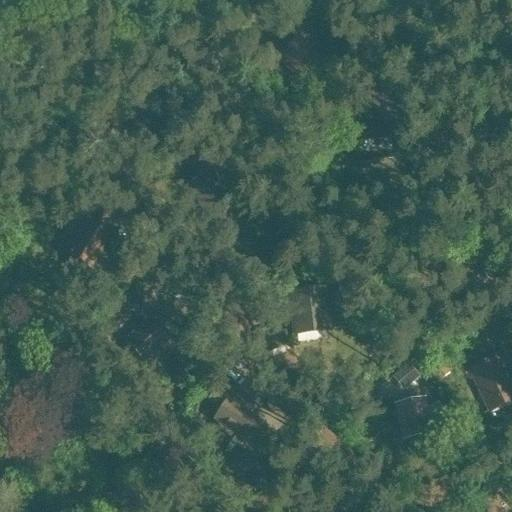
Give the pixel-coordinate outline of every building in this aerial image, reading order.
[(398,2),(386,9),(397,26),(409,19),(398,2)] [(328,70),(297,41),(296,40),(277,61),(302,85),(311,75),(318,82),(328,70)] [(187,77),(219,83),(223,58),(192,52),(187,77)] [(118,66),(109,66),(110,82),(118,82),(118,66)] [(144,152),(150,130),(131,124),(129,132),(110,126),(106,142),(144,152)] [(366,161),(390,158),(386,126),(353,130),(355,142),(364,142),(366,161)] [(211,219),(227,206),(204,178),(188,190),(211,219)] [(82,222),(88,211),(81,207),(74,217),(82,222)] [(83,272),(86,268),(89,270),(111,235),(89,221),(67,256),(70,258),(68,263),(69,269),(78,274),(83,272)] [(486,270),(478,276),(467,261),(448,275),(463,294),(468,301),(494,281),(486,270)] [(323,290),(287,294),(292,339),(329,334),(323,290)] [(144,362),(166,341),(149,323),(127,344),(144,362)] [(273,339),(264,343),(268,352),(277,347),(273,339)] [(511,393),(496,360),(469,372),(481,398),(476,400),(480,408),(485,406),(486,409),(492,421),(511,411),(511,393)] [(407,366),(391,379),(401,392),(417,379),(407,366)] [(219,382),(211,396),(219,401),(223,404),(225,401),(231,390),(219,382)] [(230,440),(232,436),(247,445),(260,423),(244,413),(225,401),(223,404),(219,401),(211,396),(205,404),(218,412),(211,423),(218,427),(216,431),(230,440)] [(402,443),(432,436),(424,400),(394,407),(402,443)] [(504,511),(500,501),(486,507),(488,511),(504,511)]
